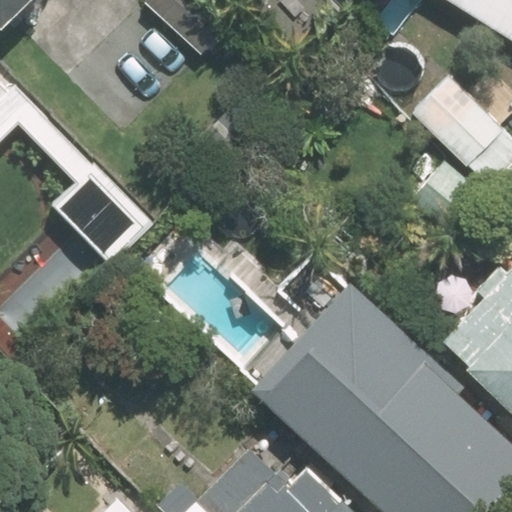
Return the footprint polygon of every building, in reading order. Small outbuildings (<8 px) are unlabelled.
[(0,0),(0,23),(23,0),(0,0)] [(235,18),(217,0),(142,0),(198,55),(235,18)] [(331,0),(277,0),(256,21),(283,48),(331,0)] [(511,0),(449,0),(511,41),(511,0)] [(43,201),(102,268),(155,222),(0,61),(0,138),(18,123),(67,179),(43,201)] [(511,135),(449,72),(407,114),(449,155),(412,192),(448,228),(511,164),(511,135)] [(511,263),(505,271),(497,263),(474,288),(483,296),(435,348),(511,418),(511,263)] [(478,511),(511,479),(511,443),(346,277),(250,371),(390,511),(478,511)] [(357,511),(274,426),(205,493),(186,474),(158,502),(167,511),(357,511)] [(140,511),(116,487),(90,511),(140,511)]
